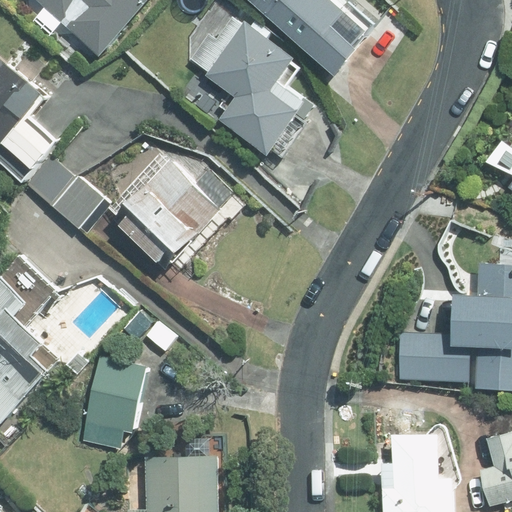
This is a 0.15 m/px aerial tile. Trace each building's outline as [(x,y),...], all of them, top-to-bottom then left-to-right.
[(20,0),(59,33),(66,25),(75,33),(64,45),(85,63),(97,50),(104,56),(153,0),(20,0)] [(352,9),(341,0),(255,0),(343,72),(368,43),(342,22),(352,9)] [(301,58),(239,13),(180,96),(215,121),(220,115),(275,155),(284,142),(294,149),(311,126),(301,118),(314,100),(286,80),(301,58)] [(0,156),(32,181),(65,138),(41,119),(58,97),(0,52),(0,142),(0,143),(0,156)] [(511,135),(509,134),(491,157),(511,173),(511,188),(509,191),(511,193),(511,135)] [(240,193),(187,140),(117,210),(172,266),(232,207),(229,204),(240,193)] [(88,235),(116,205),(76,167),(47,197),(88,235)] [(412,288),(406,372),(511,380),(511,262),(495,261),(492,294),(412,288)] [(62,290),(38,264),(19,282),(9,270),(0,278),(0,431),(9,442),(21,431),(10,419),(60,372),(42,353),(54,342),(25,311),(39,298),(46,305),(62,290)] [(86,442),(125,450),(129,430),(140,432),(153,361),(103,352),(86,442)] [(397,429),(400,511),(468,511),(466,467),(450,468),(449,427),(397,429)] [(502,460),(489,463),(500,506),(511,503),(511,432),(496,437),(502,460)] [(230,511),(229,452),(132,454),(132,511),(230,511)] [(8,511),(0,500),(0,511),(8,511)]
